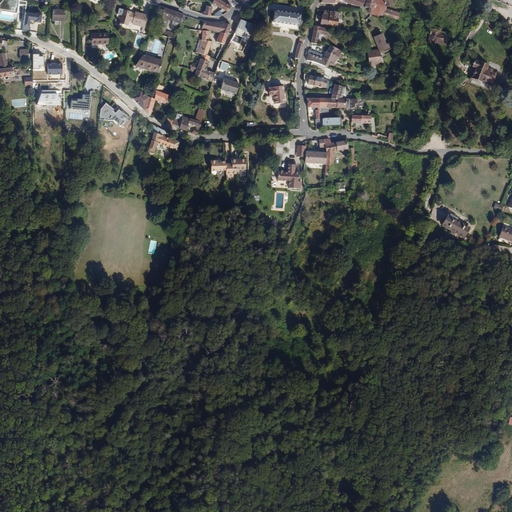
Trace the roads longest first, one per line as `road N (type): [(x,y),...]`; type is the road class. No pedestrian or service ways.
road 1 (track): [(32,511),(22,184),(0,115)]
road 2 (track): [(443,151),(329,472),(306,511)]
road 3 (residential): [(301,133),(194,137),(166,128),(70,55),(0,34)]
road 4 (residential): [(511,153),(412,151),(301,133)]
road 5 (residential): [(317,0),(300,64),(301,133)]
